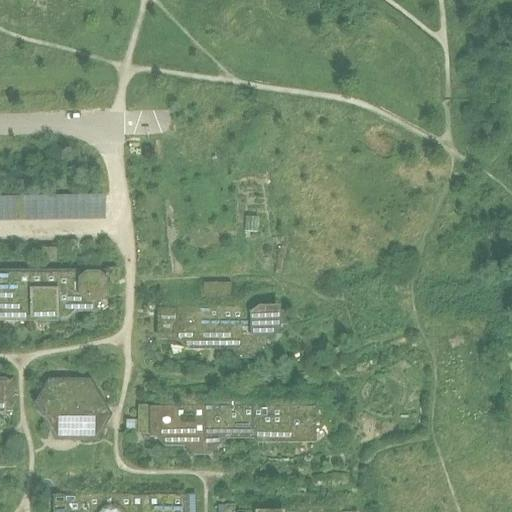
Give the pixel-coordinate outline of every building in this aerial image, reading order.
[(41,248),(41,259),(56,259),(56,248),(41,248)] [(0,317),(56,318),(56,272),(0,272),(0,285),(4,286),(4,301),(0,300),(0,317)] [(105,272),(56,272),(56,318),(62,318),(62,317),(65,317),(74,308),(86,308),(91,308),(91,301),(92,300),(96,300),(105,294),(105,293),(105,292),(105,272)] [(216,299),(216,285),(203,285),(203,299),(216,299)] [(216,299),(229,299),(229,285),(216,285),(216,299)] [(238,358),(254,358),(265,346),(265,337),(269,337),(279,330),(279,310),(273,310),(273,305),(216,306),(216,349),(230,349),(238,358)] [(216,306),(156,307),(157,339),(175,338),(186,349),(216,349),(216,306)] [(12,381),(0,380),(0,411),(12,412),(12,381)] [(88,381),(49,381),(35,404),(49,427),(74,427),(81,438),(95,438),(101,426),(95,415),(101,404),(88,381)] [(314,405),(252,406),(252,438),(256,442),(304,442),(309,438),(313,433),(314,433),(314,405)] [(192,455),(204,455),(204,452),(204,434),(203,419),(203,413),(203,406),(136,406),(136,436),(154,436),(162,446),(183,445),(192,455)] [(252,438),(252,406),(203,406),(203,413),(203,419),(204,434),(204,452),(204,455),(207,455),(207,445),(217,445),(225,438),(252,438)] [(126,511),(126,495),(66,495),(66,506),(65,511),(126,511)] [(183,511),(184,495),(126,495),(126,511),(183,511)]
